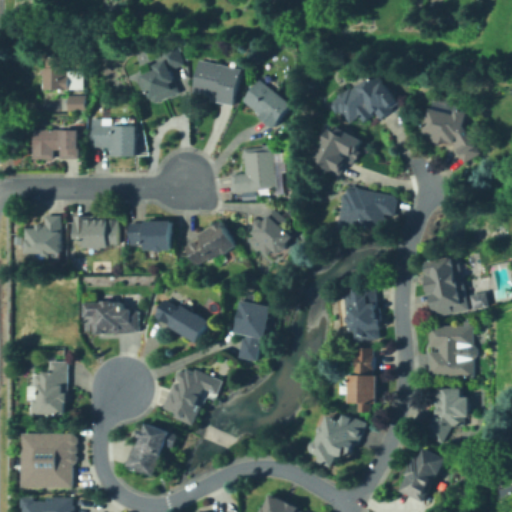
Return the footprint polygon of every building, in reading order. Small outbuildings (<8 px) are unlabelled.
[(181,95),(156,104),(144,70),(164,63),(159,48),(177,42),(185,64),(171,69),(181,95)] [(88,90),(49,90),(49,59),(88,59),(88,90)] [(244,71),(232,105),(218,100),(219,96),(195,88),(202,64),(225,64),(244,71)] [(402,99),(380,117),(375,111),(357,126),(335,116),(331,100),(382,74),(402,99)] [(293,104),(275,124),(246,100),(264,79),(293,104)] [(70,112),(70,95),(88,95),(88,112),(70,112)] [(464,111),(465,125),(476,124),(489,151),(468,161),(460,144),(426,138),(432,98),(463,101),(464,111)] [(141,147),(141,157),(117,156),(117,147),(95,147),(95,119),(141,119),(141,147)] [(328,126),(335,130),(337,125),(361,139),(356,149),(359,150),(352,164),(346,161),(339,174),(326,167),(326,165),(313,158),(322,141),(320,140),(328,126)] [(81,153),(36,154),(36,131),(80,130),(81,153)] [(280,189),(235,192),(234,174),(247,173),(245,150),(277,147),(280,189)] [(394,195),(393,201),(399,202),(396,216),(386,214),(383,229),(340,221),(345,194),(351,195),(353,187),(394,195)] [(294,233),(282,253),(274,248),(271,253),(253,243),(274,208),(288,217),(283,226),(294,233)] [(64,216),(61,261),(52,260),(52,252),(31,251),(31,238),(30,238),(30,227),(46,228),(47,215),(64,216)] [(112,217),(112,219),(121,219),(121,239),(102,247),(89,247),(89,235),(77,235),(77,217),(112,217)] [(241,245),(215,260),(213,255),(197,264),(187,246),(200,239),(197,234),(226,218),(241,245)] [(173,222),(173,249),(148,249),(148,241),(133,241),(133,222),(173,222)] [(15,236),(23,236),(23,245),(15,245),(15,236)] [(460,256),(460,280),(469,280),(469,294),(457,293),(457,313),(432,313),(432,279),(433,279),(433,256),(460,256)] [(379,286),(379,306),(384,306),(383,341),(357,341),(357,309),(348,308),(348,286),(379,286)] [(487,292),(489,307),(474,310),(472,294),(487,292)] [(273,307),(261,360),(243,356),(248,332),(240,330),(249,293),(260,295),(258,303),(273,307)] [(209,322),(199,340),(170,322),(172,318),(161,312),(169,298),(209,322)] [(127,300),(127,311),(141,311),(141,334),(92,334),(92,315),(87,315),(87,300),(127,300)] [(476,327),(474,349),(465,348),(464,356),(477,358),(475,376),(462,375),(462,379),(431,376),(433,352),(438,352),(438,344),(430,343),(432,323),(476,327)] [(354,401),(355,348),(376,348),(376,377),(379,378),(379,401),(366,401),(354,401)] [(71,362),(68,416),(31,414),(33,382),(36,382),(36,375),(43,375),(54,368),(55,361),(71,362)] [(222,378),(216,394),(205,390),(202,400),(197,398),(194,403),(205,407),(201,416),(168,415),(165,413),(174,390),(180,393),(191,365),(222,378)] [(474,398),(474,418),(467,418),(467,425),(456,425),(448,440),(432,431),(443,414),(443,389),(465,389),(465,398),(474,398)] [(315,448),(334,416),(346,423),(351,414),(371,426),(356,452),(349,448),(343,457),(339,455),(335,462),(326,458),(328,454),(315,448)] [(139,443),(143,444),(150,426),(174,435),(159,474),(131,464),(139,443)] [(25,486),(25,432),(79,433),(78,487),(25,486)] [(430,502),(404,490),(421,455),(427,458),(431,449),(451,459),(430,502)] [(266,511),(276,494),(307,511),(266,511)] [(35,497),(35,501),(78,501),(78,511),(26,511),(26,508),(24,508),(24,497),(35,497)]
